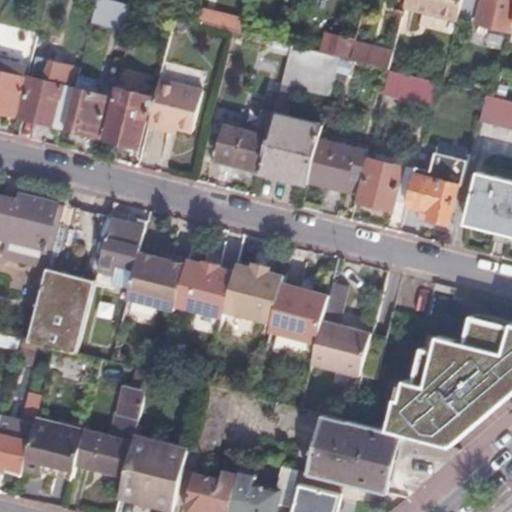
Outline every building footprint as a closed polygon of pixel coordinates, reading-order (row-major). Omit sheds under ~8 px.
[(95,0),(89,25),(127,34),(133,9),(95,0)] [(405,0),(403,10),(457,23),(462,0),(405,0)] [(462,0),(457,23),(456,25),(466,28),(473,0),(462,0)] [(511,28),(508,27),(511,12),(511,0),(488,0),(488,4),(480,2),(474,29),(510,38),(511,30),(511,28)] [(332,4),(320,51),(348,58),(359,11),(332,4)] [(199,8),(198,21),(235,24),(236,11),(199,8)] [(187,23),(172,19),(159,73),(174,77),(187,23)] [(79,30),(68,27),(63,45),(74,48),(79,30)] [(392,55),(353,46),(349,64),(385,73),(387,73),(392,55)] [(288,48),(279,84),(327,95),(333,74),(336,60),(319,56),(288,48)] [(31,49),(23,78),(27,78),(17,118),(62,129),(72,90),(48,84),(55,55),(31,49)] [(348,63),(336,60),(333,74),(344,77),(348,63)] [(0,112),(12,115),(22,73),(0,67),(0,112)] [(434,85),(387,73),(385,73),(381,86),(402,92),(400,99),(429,106),(434,85)] [(463,80),(444,75),(441,87),(452,89),(460,92),(463,80)] [(157,80),(153,96),(149,110),(146,121),(169,127),(177,129),(193,133),(204,91),(157,80)] [(441,87),(434,85),(429,106),(427,114),(444,118),(452,89),(441,87)] [(147,110),(149,110),(153,96),(116,87),(103,140),(130,147),(128,156),(135,158),(147,110)] [(107,99),(72,90),(62,129),(97,138),(107,99)] [(511,104),(484,97),(478,121),(511,129),(511,104)] [(214,164),(256,174),(271,114),(260,111),(254,135),(223,127),(214,164)] [(271,114),(256,174),(305,186),(306,181),(317,140),(320,126),(271,114)] [(146,121),(145,127),(168,133),(169,127),(146,121)] [(317,140),(306,181),(355,193),(365,152),(317,140)] [(429,210),(427,219),(448,224),(455,197),(458,198),(468,156),(433,148),(418,208),(429,210)] [(395,192),(407,194),(413,171),(367,159),(357,202),(391,210),(395,192)] [(511,183),(477,175),(464,226),(511,237),(511,183)] [(58,203),(21,194),(5,258),(42,267),(58,203)] [(429,210),(418,208),(416,216),(427,219),(429,210)] [(128,214),(115,210),(100,270),(117,274),(119,264),(136,268),(139,252),(141,247),(146,223),(141,221),(140,224),(127,220),(128,214)] [(155,250),(141,247),(139,252),(154,256),(155,250)] [(170,254),(155,250),(154,256),(168,259),(170,254)] [(139,252),(136,268),(125,313),(152,320),(155,306),(175,311),(176,306),(188,258),(170,254),(168,259),(154,256),(139,252)] [(203,262),(188,258),(176,306),(192,311),(189,326),(219,334),(220,328),(234,272),(217,267),(218,264),(204,260),(203,262)] [(236,265),(234,272),(220,328),(250,336),(253,321),(272,326),(282,285),(284,277),(267,273),(269,269),(253,265),(252,269),(236,265)] [(97,282),(47,269),(28,341),(79,354),(97,282)] [(329,297),(325,313),(339,316),(346,286),(333,283),(329,297)] [(329,297),(282,285),(272,326),(270,333),(275,334),(271,349),(314,359),(323,323),(325,313),(329,297)] [(395,398),(387,431),(398,434),(444,445),(511,386),(511,326),(470,316),(463,343),(437,336),(434,351),(428,350),(421,348),(413,382),(405,381),(403,386),(400,399),(395,398)] [(314,359),(313,365),(362,377),(372,335),(323,323),(314,359)] [(0,334),(0,344),(17,348),(19,337),(0,334)] [(372,335),(362,377),(376,380),(387,339),(372,335)] [(432,335),(428,350),(434,351),(437,336),(432,335)] [(109,437),(85,430),(84,434),(77,462),(126,474),(136,435),(153,373),(140,369),(138,368),(133,388),(125,386),(119,412),(115,411),(109,437)] [(219,419),(211,448),(216,449),(231,392),(206,386),(205,386),(198,413),(219,419)] [(208,447),(211,448),(219,419),(198,413),(190,442),(208,447)] [(320,475),(342,481),(384,492),(398,434),(387,431),(324,415),(309,473),(320,475)] [(43,464),(74,472),(77,462),(84,434),(35,421),(30,440),(23,467),(41,471),(43,464)] [(23,467),(30,440),(0,432),(0,469),(7,472),(8,467),(22,470),(23,467)] [(189,448),(136,435),(126,474),(119,498),(172,511),(182,471),(189,448)] [(201,475),(208,447),(190,442),(189,448),(182,471),(195,474),(201,475)] [(274,511),(277,503),(289,506),(298,470),(282,466),(276,489),(256,484),(258,475),(241,471),(240,475),(230,511),(232,511),(274,511)] [(201,511),(202,509),(213,511),(229,511),(230,511),(240,475),(222,471),(220,480),(201,475),(195,474),(185,511),(201,511)] [(334,511),(342,481),(320,475),(317,489),(300,485),(293,511),(334,511)]
